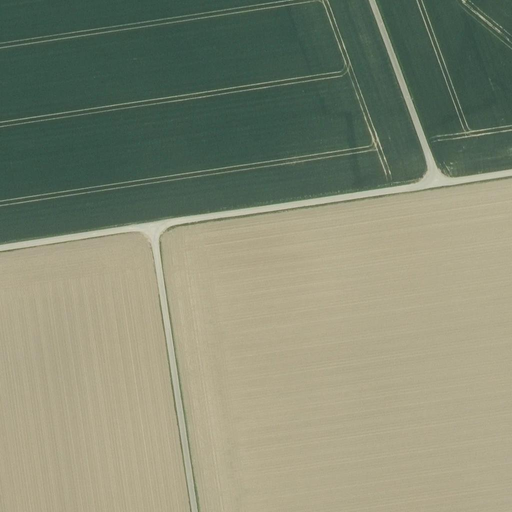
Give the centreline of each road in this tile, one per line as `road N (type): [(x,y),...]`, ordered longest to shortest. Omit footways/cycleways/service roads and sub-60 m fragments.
road 1 (track): [(194,511),(151,226),(0,249)]
road 2 (track): [(151,226),(441,183)]
road 3 (track): [(373,0),(441,183)]
